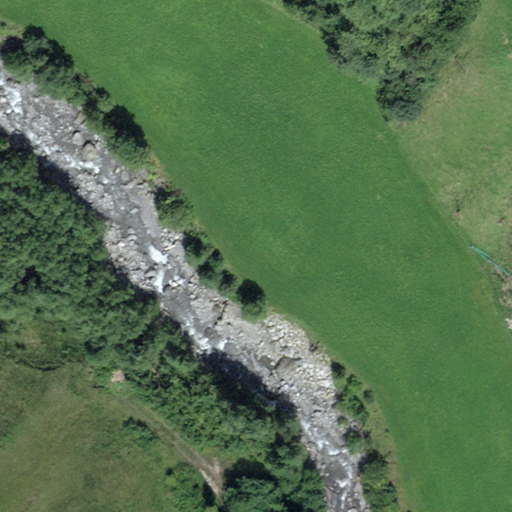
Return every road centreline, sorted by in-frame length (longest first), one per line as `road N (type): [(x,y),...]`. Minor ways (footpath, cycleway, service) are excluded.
road 1 (track): [(194,511),(63,361)]
road 2 (track): [(416,511),(390,419),(330,355)]
